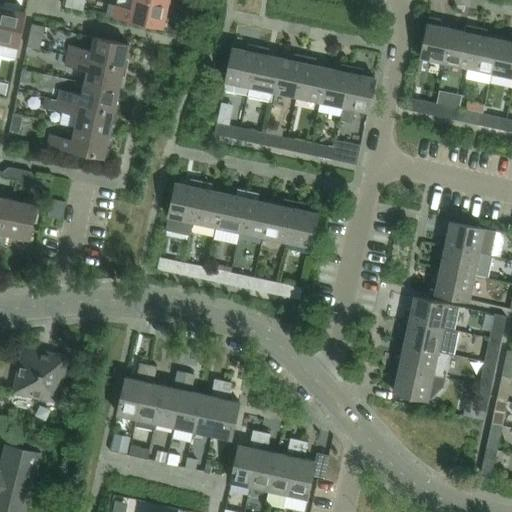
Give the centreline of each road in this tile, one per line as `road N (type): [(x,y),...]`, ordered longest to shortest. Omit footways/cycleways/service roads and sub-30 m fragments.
road 1 (residential): [(325,388),(260,334),(212,317),(150,304),(61,302)]
road 2 (residential): [(325,388),(373,166)]
road 3 (residential): [(373,166),(403,20),(400,0)]
road 4 (unknown): [(101,459),(150,304)]
road 5 (residential): [(485,511),(419,487),(362,429)]
road 6 (residential): [(373,166),(511,194)]
road 7 (residential): [(61,302),(88,181)]
